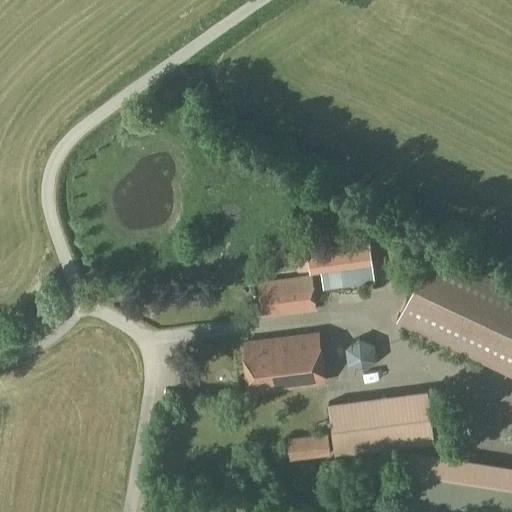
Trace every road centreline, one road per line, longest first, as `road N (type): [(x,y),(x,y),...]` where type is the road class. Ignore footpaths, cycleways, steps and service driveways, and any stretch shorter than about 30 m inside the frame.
road 1 (unclassified): [(79,298),(51,221),(50,173),(61,150),(264,0)]
road 2 (unclassified): [(128,511),(148,354),(133,331),(79,298)]
road 3 (unknown): [(144,342),(392,320)]
